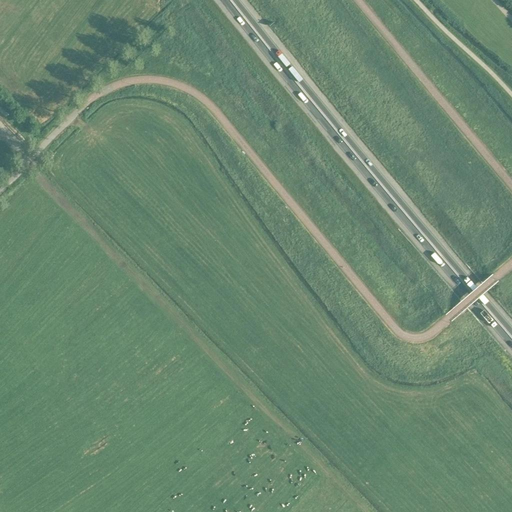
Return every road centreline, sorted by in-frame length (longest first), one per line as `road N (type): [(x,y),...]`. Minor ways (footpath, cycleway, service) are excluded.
road 1 (trunk): [(224,0),(511,344)]
road 2 (trunk): [(511,331),(235,0)]
